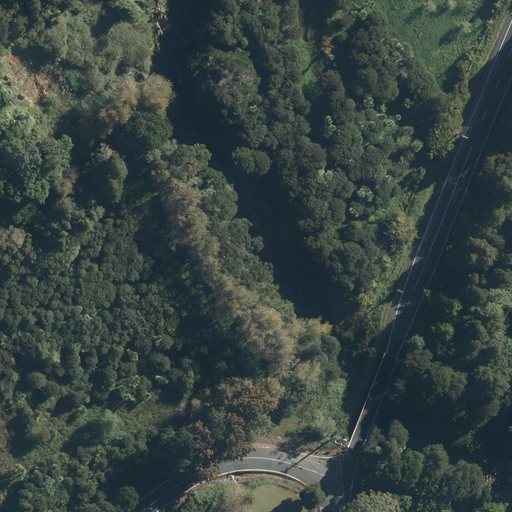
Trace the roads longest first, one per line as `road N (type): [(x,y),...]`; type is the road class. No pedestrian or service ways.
road 1 (tertiary): [(342,479),(511,49)]
road 2 (unclassified): [(342,479),(286,460),(235,457),(143,511)]
